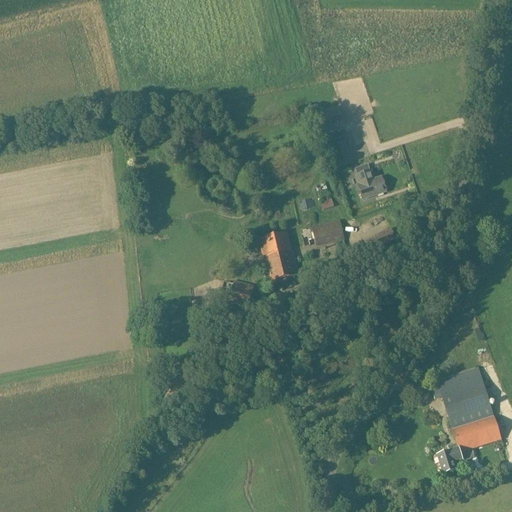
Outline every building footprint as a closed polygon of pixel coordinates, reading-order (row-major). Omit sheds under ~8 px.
[(323,109),(325,119),(342,117),(340,107),(323,109)] [(352,165),(344,143),(332,147),(339,169),(352,165)] [(372,171),(356,176),(359,186),(358,186),(362,200),(375,196),(375,197),(387,193),(381,178),(375,180),(372,171)] [(316,194),(327,190),(325,184),(314,187),(316,194)] [(322,212),(334,208),(332,200),(320,204),(322,212)] [(344,241),(339,222),(312,229),(316,247),(344,241)] [(397,238),(390,227),(367,241),(374,252),(397,238)] [(299,276),(294,255),(293,253),(292,253),(287,234),(259,241),(264,262),(266,261),(271,283),(299,276)] [(249,311),(254,287),(234,282),(228,305),(249,311)] [(287,344),(298,341),(290,304),(278,307),(287,344)] [(441,399),(452,432),(494,418),(478,369),(436,382),(441,399)] [(429,384),(433,401),(441,399),(436,382),(429,384)] [(502,442),(494,418),(452,432),(457,449),(459,455),(461,455),(502,442)] [(456,472),(454,465),(463,462),(461,455),(459,455),(457,449),(449,451),(450,453),(437,457),(444,476),(456,472)]
